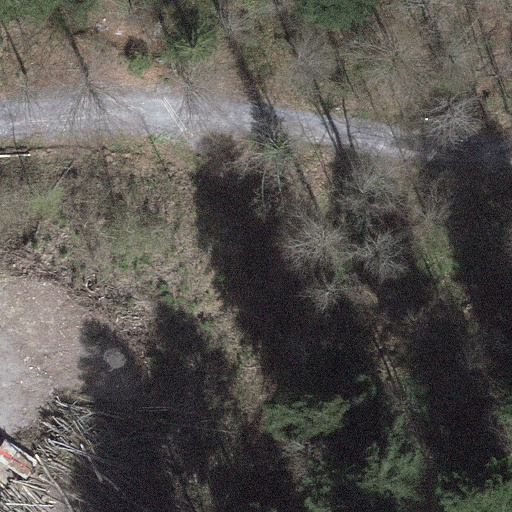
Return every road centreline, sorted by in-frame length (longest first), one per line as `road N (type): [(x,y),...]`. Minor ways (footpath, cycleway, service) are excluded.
road 1 (track): [(511,146),(272,111),(0,121)]
road 2 (track): [(73,511),(52,441),(0,371)]
